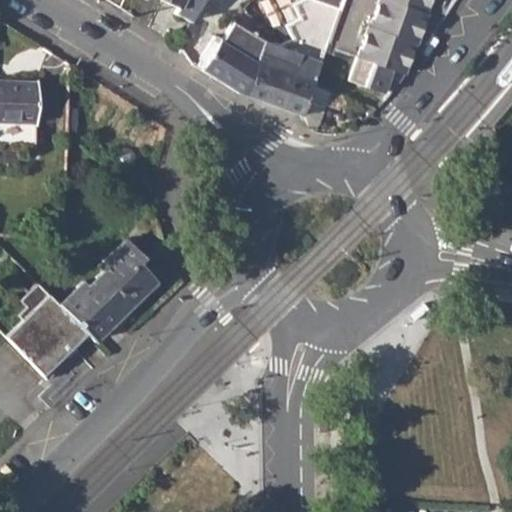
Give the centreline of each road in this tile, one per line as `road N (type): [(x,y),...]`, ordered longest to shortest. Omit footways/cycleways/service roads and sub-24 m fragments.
road 1 (residential): [(16,511),(158,361)]
road 2 (residential): [(289,511),(287,407),(305,328)]
road 3 (residential): [(181,89),(40,0)]
road 4 (residential): [(397,131),(496,0)]
road 5 (residential): [(305,328),(353,331),(386,315),(409,287),(418,252)]
road 6 (residential): [(306,168),(265,147),(216,103),(181,89)]
road 7 (residential): [(181,89),(223,142),(254,217)]
road 8 (residential): [(249,249),(187,306),(158,361)]
road 9 (residential): [(158,361),(255,284)]
